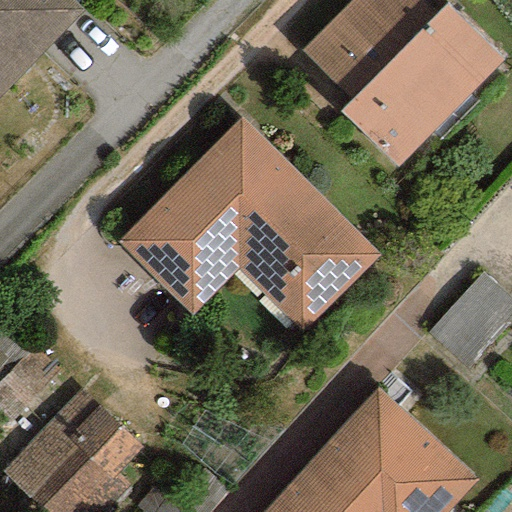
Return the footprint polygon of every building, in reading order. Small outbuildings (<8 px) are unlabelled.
[(0,0),(0,93),(80,13),(66,0),(0,0)] [(435,15),(419,0),(350,0),(300,52),(350,100),(339,112),(396,167),(501,59),(445,5),(435,15)] [(376,256),(239,119),(115,241),(189,316),(237,269),(299,332),(376,256)] [(511,314),(511,300),(481,273),(428,332),(466,366),(511,314)] [(27,392),(33,400),(61,375),(36,347),(0,378),(0,402),(7,410),(27,392)] [(141,446),(81,388),(0,470),(0,472),(40,511),(104,511),(129,486),(115,473),(141,446)] [(445,511),(476,478),(376,388),(262,511),(445,511)]
